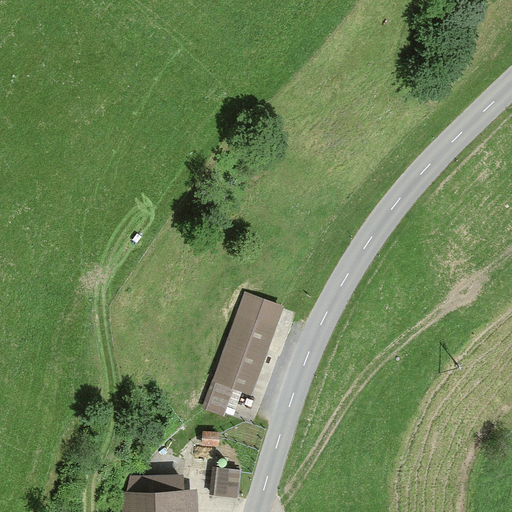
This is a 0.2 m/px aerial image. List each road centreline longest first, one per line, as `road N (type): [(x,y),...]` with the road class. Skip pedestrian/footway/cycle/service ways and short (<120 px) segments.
road 1 (tertiary): [(511,84),(414,181),(356,260),(309,352),(258,511)]
road 2 (track): [(272,511),(359,378),(475,282)]
road 3 (track): [(89,511),(89,481),(112,426),(99,298)]
